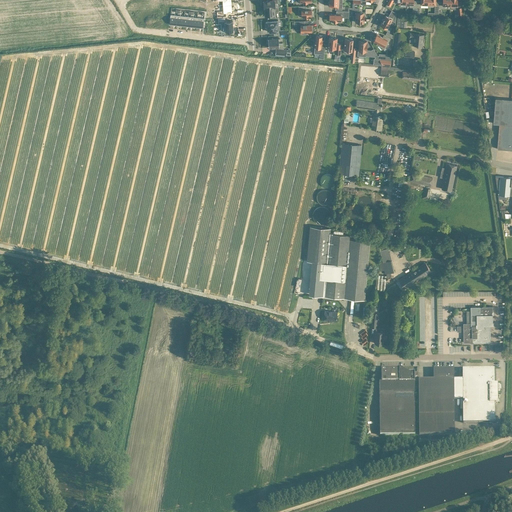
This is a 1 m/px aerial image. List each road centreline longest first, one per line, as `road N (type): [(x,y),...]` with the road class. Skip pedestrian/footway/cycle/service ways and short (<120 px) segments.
road 1 (unclassified): [(254,315),(377,362),(511,357)]
road 2 (track): [(0,254),(254,315)]
road 3 (track): [(511,437),(285,511)]
road 4 (unclassified): [(511,167),(423,149),(420,75)]
road 5 (residential): [(250,41),(135,29),(118,1)]
